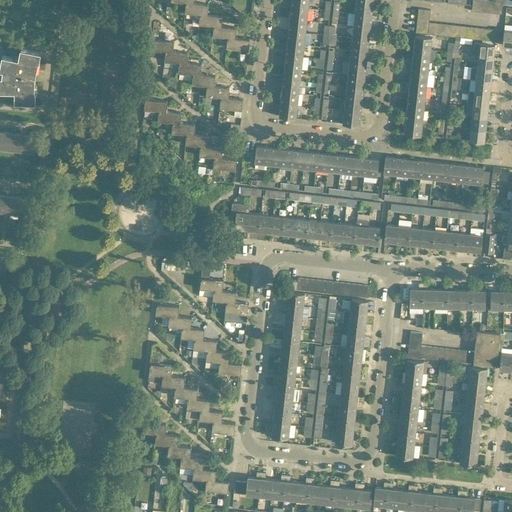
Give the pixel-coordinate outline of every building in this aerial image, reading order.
[(356,1),(355,13),(371,15),(372,2),(356,1)] [(185,12),(200,13),(207,14),(208,4),(193,2),(186,2),(185,12)] [(291,6),(290,18),(306,20),(308,8),(291,6)] [(199,23),(214,25),(221,26),(222,16),(207,14),(200,13),(199,23)] [(355,13),(354,25),(370,27),(371,15),(355,13)] [(290,18),(289,30),(305,32),(306,20),(290,18)] [(213,35),(227,37),(235,37),(236,27),(221,26),(214,25),(213,35)] [(354,25),(352,37),(369,39),(370,27),(354,25)] [(289,30),(287,43),(304,44),(310,44),(311,33),(305,32),(289,30)] [(502,44),(511,45),(511,30),(503,30),(502,44)] [(320,42),(320,46),(326,47),(326,44),(328,44),(329,35),(324,35),(323,42),(320,42)] [(415,35),(413,47),(430,49),(431,37),(415,35)] [(235,37),(227,37),(226,46),(248,49),(249,39),(235,37)] [(352,37),(351,49),(367,51),(369,39),(352,37)] [(151,48),(166,50),(173,51),(174,41),(152,38),(151,48)] [(475,41),(474,54),(479,54),(480,55),(493,56),(495,44),(485,43),(480,42),(475,41)] [(287,43),(286,55),(302,57),(304,44),(287,43)] [(16,101),(21,101),(36,101),(36,92),(37,83),(35,83),(35,76),(37,69),(39,69),(40,60),(39,60),(42,51),(21,47),(19,56),(14,56),(14,57),(3,54),(0,68),(0,89),(10,90),(15,91),(15,100),(16,100),(16,101)] [(413,47),(412,59),(428,61),(430,49),(413,47)] [(351,49),(350,61),(366,63),(367,51),(351,49)] [(164,60),(179,62),(186,62),(187,53),(173,51),(166,50),(164,60)] [(479,54),(477,67),(492,68),(493,56),(479,54)] [(286,55),(285,67),(301,69),(302,57),(286,55)] [(316,57),(315,67),(323,68),(324,59),(320,58),(316,57)] [(412,59),(411,71),(427,73),(428,61),(412,59)] [(350,61),(349,74),(365,75),(366,63),(350,61)] [(178,72),(193,73),(200,74),(201,64),(186,62),(179,62),(178,72)] [(464,65),(463,77),(471,78),(476,79),(491,80),(492,68),(477,67),(472,66),(464,65)] [(285,67),(283,79),(300,81),(301,69),(285,67)] [(411,71),(409,84),(426,85),(427,73),(411,71)] [(192,83),(207,85),(214,85),(215,76),(200,74),(193,73),(192,83)] [(349,74),(347,86),(363,88),(365,75),(349,74)] [(170,77),(168,82),(176,89),(177,80),(170,77)] [(103,101),(113,103),(116,79),(106,78),(103,101)] [(283,79),(282,91),(298,93),(300,81),(283,79)] [(476,79),(474,91),(489,92),(491,80),(476,79)] [(409,84),(408,96),(424,97),(426,85),(409,84)] [(206,95),(220,97),(228,97),(229,87),(214,85),(207,85),(206,95)] [(347,86),(346,98),(362,100),(363,88),(347,86)] [(467,102),(468,102),(488,104),(489,92),(474,91),(468,90),(467,102)] [(282,91),(281,103),(297,105),(298,93),(282,91)] [(408,96),(407,108),(423,110),(424,97),(408,96)] [(228,97),(220,97),(219,106),(242,109),(243,99),(228,97)] [(144,108),(159,110),(166,111),(167,100),(145,98),(144,108)] [(346,98),(345,110),(361,112),(362,100),(346,98)] [(467,102),(466,114),(468,114),(472,115),(486,117),(488,104),(468,102),(467,102)] [(297,105),(281,103),(279,116),(295,118),(297,105)] [(407,108),(405,120),(422,122),(423,110),(407,108)] [(158,120),(173,121),(180,122),(181,112),(166,111),(159,110),(158,120)] [(361,112),(345,110),(343,123),(360,124),(361,112)] [(472,115),(470,127),(485,129),(486,117),(472,115)] [(422,122),(405,120),(404,132),(420,134),(422,122)] [(172,132),(186,133),(194,134),(195,124),(180,122),(173,121),(172,132)] [(229,133),(239,134),(240,124),(230,123),(229,133)] [(485,129),(470,127),(469,139),(483,141),(485,129)] [(0,147),(7,148),(9,131),(9,132),(0,130),(0,147)] [(9,131),(7,148),(36,152),(37,135),(36,134),(36,135),(25,134),(25,132),(21,131),(21,133),(10,132),(9,131)] [(185,143),(200,145),(208,146),(209,136),(194,134),(186,133),(185,143)] [(199,155),(214,157),(221,157),(222,147),(208,146),(200,145),(199,155)] [(255,162),(267,163),(269,147),(256,146),(255,162)] [(267,163),(279,165),(281,148),(269,147),(267,163)] [(279,165),(291,166),(293,150),(281,148),(279,165)] [(291,166),(304,167),(305,151),(293,150),(291,166)] [(304,167),(316,168),(318,152),(305,151),(304,167)] [(316,168),(328,170),(330,154),(318,152),(316,168)] [(328,170),(340,171),(342,155),(330,154),(328,170)] [(340,171),(352,172),(354,156),(342,155),(340,171)] [(352,172),(364,174),(366,157),(354,156),(352,172)] [(383,172),(396,173),(397,157),(385,156),(383,172)] [(221,157),(214,157),(213,166),(235,169),(236,159),(221,157)] [(364,174),(364,181),(376,182),(377,175),(377,169),(379,159),(366,157),(364,174)] [(396,173),(408,174),(410,158),(397,157),(396,173)] [(408,174),(420,176),(422,159),(410,158),(408,174)] [(420,176),(419,181),(432,182),(432,177),(434,161),(422,159),(420,171),(420,176)] [(432,177),(444,178),(446,162),(434,161),(432,177)] [(444,178),(456,180),(458,163),(446,162),(444,178)] [(456,180),(469,181),(470,165),(458,163),(456,180)] [(470,165),(469,181),(488,183),(489,170),(482,170),(483,166),(470,165)] [(0,210),(20,213),(22,196),(21,196),(21,197),(10,195),(10,193),(6,193),(5,195),(0,194),(0,210)] [(323,195),(322,202),(332,203),(333,196),(323,195)] [(235,227),(247,229),(250,204),(232,202),(230,214),(236,215),(235,227)] [(391,203),(390,210),(400,211),(400,204),(391,203)] [(247,229),(259,230),(261,213),(249,212),(250,204),(247,229)] [(400,204),(400,211),(409,212),(410,205),(400,204)] [(415,205),(414,212),(424,214),(424,207),(415,205)] [(424,207),(424,214),(436,215),(436,208),(424,207)] [(436,208),(436,215),(447,216),(448,209),(436,208)] [(448,209),(447,216),(457,217),(458,210),(448,209)] [(462,211),(462,218),(471,219),(472,212),(462,211)] [(472,212),(471,219),(481,220),(482,213),(472,212)] [(259,230),(271,231),(273,215),(261,213),(259,230)] [(271,231),(283,233),(285,216),(273,215),(271,231)] [(283,233),(295,234),(296,217),(285,216),(283,233)] [(295,234),(307,235),(308,219),(296,217),(295,234)] [(354,241),(366,242),(368,225),(369,220),(357,218),(356,224),(354,241)] [(307,235),(319,237),(320,220),(308,219),(307,235)] [(319,237),(331,238),(332,221),(320,220),(319,237)] [(331,238),(342,239),(344,223),(332,221),(331,238)] [(342,239),(354,241),(356,224),(344,223),(342,239)] [(384,240),(396,241),(398,225),(386,224),(384,240)] [(368,225),(366,242),(379,243),(380,227),(368,225)] [(396,241),(408,243),(410,226),(398,225),(396,241)] [(408,243),(420,244),(422,228),(410,226),(408,243)] [(470,233),(468,249),(480,251),(481,241),(482,234),(483,228),(470,227),(470,233)] [(420,244),(432,245),(434,229),(422,228),(420,244)] [(432,245),(444,247),(446,230),(434,229),(432,245)] [(444,247),(456,248),(458,232),(446,230),(444,247)] [(456,248),(468,249),(470,233),(458,232),(456,248)] [(486,232),(484,251),(492,252),(494,238),(502,239),(502,234),(495,233),(486,232)] [(511,235),(507,235),(502,234),(502,239),(507,240),(506,247),(504,246),(503,256),(511,257),(511,256),(511,235)] [(210,267),(203,267),(201,277),(209,278),(210,267)] [(200,287),(214,289),(223,290),(224,280),(209,278),(201,277),(200,287)] [(288,288),(297,289),(298,280),(289,279),(288,288)] [(410,305),(410,312),(422,312),(422,306),(423,283),(418,282),(418,288),(410,288),(410,300),(410,305)] [(422,306),(435,306),(435,289),(427,288),(428,283),(423,283),(422,306)] [(435,306),(447,306),(448,283),(443,283),(443,289),(435,289),(435,306)] [(447,306),(460,307),(460,289),(452,289),(452,283),(448,283),(447,306)] [(460,307),(472,307),(473,284),(468,284),(468,290),(460,289),(460,307)] [(473,284),(472,307),(485,307),(485,290),(477,290),(477,284),(473,284)] [(491,308),(503,308),(504,285),(499,284),(499,290),(491,290),(491,308)] [(503,308),(511,308),(511,290),(508,291),(508,285),(504,285),(503,308)] [(214,289),(200,287),(199,295),(213,297),(214,289)] [(213,299),(226,301),(235,302),(235,301),(236,291),(223,290),(214,289),(213,297),(213,299)] [(288,290),(287,303),(303,304),(304,292),(288,290)] [(319,296),(318,306),(325,307),(326,297),(319,296)] [(351,298),(350,310),(366,312),(367,300),(351,298)] [(225,310),(224,318),(247,321),(248,313),(249,302),(235,301),(235,302),(226,301),(225,310)] [(156,313),(170,315),(178,315),(179,305),(157,303),(156,313)] [(287,303),(285,315),(301,316),(308,317),(309,306),(303,305),(303,304),(287,303)] [(318,306),(316,318),(324,319),(325,307),(318,306)] [(344,309),(343,321),(349,322),(365,324),(366,312),(350,310),(344,309)] [(169,325),(182,326),(191,327),(191,326),(192,317),(178,315),(170,315),(169,325)] [(285,315),(284,327),(300,328),(301,316),(285,315)] [(316,318),(315,330),(323,331),(324,319),(316,318)] [(349,322),(347,334),(364,336),(365,324),(349,322)] [(181,336),(194,338),(203,339),(203,338),(204,328),(191,326),(191,327),(182,326),(181,336)] [(284,327),(283,339),(299,340),(300,328),(284,327)] [(323,331),(315,330),(314,341),(322,341),(323,331)] [(474,351),(473,363),(495,366),(497,366),(498,356),(499,356),(499,348),(500,337),(506,338),(506,333),(500,333),(487,331),(477,330),(476,333),(474,351)] [(347,334),(346,346),(362,348),(364,336),(347,334)] [(193,348),(192,356),(206,357),(207,349),(215,350),(216,340),(203,338),(203,339),(194,338),(193,348)] [(283,339),(281,351),(297,352),(299,340),(283,339)] [(315,345),(314,354),(321,355),(322,345),(315,345)] [(321,355),(328,356),(330,346),(322,345),(321,355)] [(340,345),(338,357),(345,358),(361,360),(362,348),(346,346),(340,345)] [(499,366),(499,368),(511,370),(511,363),(511,348),(501,347),(501,352),(501,354),(500,359),(499,366)] [(206,357),(205,366),(219,368),(219,361),(228,362),(228,361),(229,352),(215,350),(207,349),(206,357)] [(281,351),(280,362),(296,364),(302,365),(303,353),(297,352),(281,351)] [(314,354),(313,364),(320,365),(321,355),(314,354)] [(321,355),(320,365),(327,365),(328,356),(321,355)] [(345,358),(343,370),(360,372),(361,360),(345,358)] [(407,359),(406,371),(422,373),(424,360),(407,359)] [(228,362),(219,361),(219,368),(218,371),(241,373),(242,363),(228,361),(228,362)] [(171,375),(171,374),(172,364),(150,362),(148,380),(162,381),(162,374),(171,375)] [(280,362),(279,374),(295,376),(296,364),(280,362)] [(439,375),(446,375),(447,364),(440,364),(439,375)] [(447,364),(446,375),(453,376),(454,365),(447,364)] [(471,366),(469,378),(486,380),(487,367),(471,366)] [(343,370),(342,382),(358,383),(360,372),(343,370)] [(406,371),(405,383),(421,384),(422,373),(406,371)] [(161,384),(175,386),(184,386),(185,376),(171,374),(171,375),(162,374),(162,381),(161,384)] [(279,374),(277,386),(293,388),(295,376),(279,374)] [(439,375),(438,384),(445,384),(446,375),(439,375)] [(453,376),(446,375),(445,384),(452,385),(453,376)] [(469,378),(468,390),(484,392),(486,380),(469,378)] [(342,382),(341,394),(357,395),(358,383),(342,382)] [(405,383),(403,395),(420,396),(421,384),(405,383)] [(174,396),(187,397),(196,398),(197,388),(184,386),(175,386),(174,396)] [(277,386),(276,398),(292,400),(293,388),(277,386)] [(468,390),(466,402),(483,404),(484,392),(468,390)] [(341,394),(339,405),(356,407),(357,395),(341,394)] [(403,395),(402,406),(418,408),(420,396),(403,395)] [(186,408),(200,409),(209,410),(210,399),(196,398),(187,397),(186,408)] [(276,398),(275,410),(291,412),(292,400),(276,398)] [(466,402),(465,414),(482,416),(483,404),(466,402)] [(339,405),(338,417),(354,419),(356,407),(339,405)] [(402,406),(401,418),(417,420),(418,408),(402,406)] [(199,419),(213,420),(221,421),(222,411),(209,410),(200,409),(199,419)] [(275,410),(273,422),(289,424),(291,412),(275,410)] [(465,414),(464,426),(480,427),(482,416),(465,414)] [(338,417),(337,429),(353,431),(354,419),(338,417)] [(401,418),(399,430),(416,432),(417,420),(401,418)] [(156,432),(156,433),(165,434),(165,433),(166,423),(144,420),(142,431),(156,432)] [(213,420),(212,430),(234,433),(235,422),(221,421),(213,420)] [(289,424),(273,422),(272,435),(288,436),(289,424)] [(464,426),(462,438),(479,439),(480,427),(464,426)] [(353,431),(337,429),(335,442),(352,443),(353,431)] [(399,430),(398,442),(414,444),(416,432),(399,430)] [(155,443),(169,444),(177,445),(178,435),(165,433),(165,434),(156,433),(155,443)] [(462,438),(461,449),(477,451),(479,439),(462,438)] [(414,444),(398,442),(397,454),(413,456),(414,444)] [(167,454),(181,456),(190,456),(191,446),(177,445),(169,444),(167,454)] [(477,451),(461,449),(460,462),(476,464),(477,451)] [(180,466),(194,467),(202,468),(203,458),(190,456),(181,456),(180,466)] [(193,477),(206,479),(215,480),(215,479),(216,469),(202,468),(194,467),(193,477)] [(246,493),(258,495),(261,472),(257,471),(256,477),(248,476),(247,481),(246,493)] [(258,495),(271,496),(273,479),(265,478),(265,472),(261,472),(258,495)] [(271,496),(283,498),(286,474),(281,474),(281,480),(273,479),(271,496)] [(283,498),(295,499),(297,481),(289,481),(290,475),(286,474),(283,498)] [(161,476),(160,487),(167,488),(168,477),(161,476)] [(295,499),(307,500),(310,477),(305,476),(305,482),(297,481),(295,499)] [(307,500),(320,502),(322,484),(314,483),(314,477),(310,477),(307,500)] [(215,480),(206,479),(205,489),(228,491),(229,480),(215,479),(215,480)] [(320,502),(333,503),(335,480),(331,479),(330,485),(322,484),(320,502)] [(183,480),(183,483),(191,491),(192,481),(183,480)] [(333,503),(345,504),(347,487),(339,486),(340,480),(335,480),(333,503)] [(373,504),(386,505),(389,482),(384,481),(384,487),(375,486),(373,504)] [(345,504),(358,506),(360,482),(356,482),(355,488),(347,487),(345,504)] [(360,482),(358,506),(370,507),(372,490),(364,489),(365,483),(360,482)] [(386,505),(398,506),(400,489),(392,488),(393,482),(389,482),(386,505)] [(398,506),(411,508),(413,485),(409,484),(408,490),(400,489),(398,506)] [(411,508),(423,509),(425,492),(417,491),(418,485),(413,485),(411,508)] [(423,509),(435,510),(438,487),(434,487),(433,493),(425,492),(423,509)] [(435,510),(448,511),(450,494),(442,494),(442,488),(438,487),(435,510)] [(448,511),(451,511),(459,511),(462,490),(458,489),(457,495),(450,494),(448,511)] [(462,490),(459,511),(472,511),(473,509),(480,510),(480,508),(481,498),(466,496),(467,490),(462,490)]
